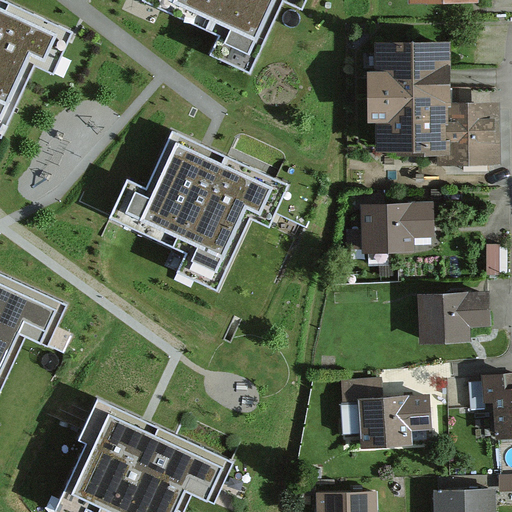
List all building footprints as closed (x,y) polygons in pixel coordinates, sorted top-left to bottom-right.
[(167,0),(237,32),(225,58),(250,69),(281,0),(299,0),(301,1),(300,0),(167,0)] [(0,8),(0,133),(4,135),(38,59),(55,67),(68,39),(0,8)] [(378,157),(444,158),(445,110),(446,50),(380,49),(379,80),(379,130),(378,157)] [(495,111),(445,110),(444,158),(444,168),(494,169),(495,111)] [(197,152),(181,144),(157,197),(138,189),(127,213),(201,247),(189,273),(214,285),(249,209),(265,216),(278,188),(197,152)] [(442,204),(368,204),(368,250),(419,250),(419,237),(443,236),(442,204)] [(0,271),(0,394),(27,337),(48,346),(68,302),(0,271)] [(497,292),(428,292),(428,342),(480,342),(480,324),(497,324),(497,292)] [(511,377),(491,378),(492,407),(507,406),(509,437),(511,437),(511,377)] [(382,379),(341,381),(343,405),(357,404),(360,454),(413,450),(412,435),(433,433),(430,398),(383,401),(382,379)] [(145,421),(98,399),(79,441),(87,444),(55,511),(85,511),(87,509),(93,511),(184,511),(192,494),(215,505),(234,462),(145,421)] [(502,511),(501,486),(443,489),(444,511),(502,511)] [(385,511),(385,491),(328,493),(328,511),(385,511)]
